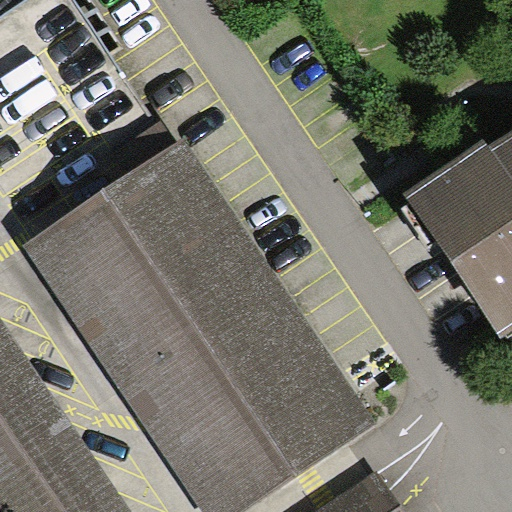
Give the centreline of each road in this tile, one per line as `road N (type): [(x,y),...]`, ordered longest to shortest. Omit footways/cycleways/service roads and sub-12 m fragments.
road 1 (residential): [(192,0),(459,396),(492,511)]
road 2 (unknown): [(4,0),(0,249),(171,511)]
road 3 (unknown): [(291,511),(459,396)]
